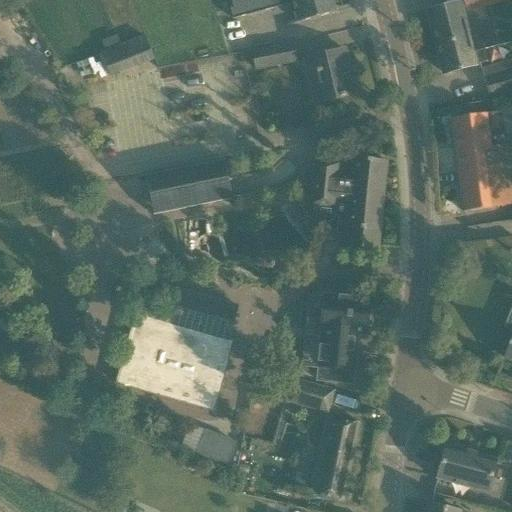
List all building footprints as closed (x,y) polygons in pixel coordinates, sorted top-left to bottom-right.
[(229,0),(232,10),(229,11),(231,19),(292,3),(297,24),(335,13),(331,0),(229,0)] [(511,1),(511,0),(463,0),(466,13),(511,1)] [(437,47),(447,45),(447,43),(460,40),(460,42),(467,41),(471,54),(484,50),(496,47),(491,27),(469,33),(462,3),(427,12),(437,47)] [(110,78),(153,62),(143,37),(100,54),(110,78)] [(437,47),(444,74),(474,66),(488,62),(484,50),(471,54),(467,41),(460,42),(460,40),(447,43),(447,45),(437,47)] [(254,70),(295,62),(292,45),(251,54),(254,70)] [(308,78),(313,105),(355,94),(344,50),(303,60),(308,78)] [(503,75),(484,81),(488,97),(511,90),(511,60),(500,64),(503,75)] [(504,136),(501,113),(451,120),(464,213),(509,206),(502,149),(488,151),(487,140),(487,138),(504,136)] [(339,257),(357,259),(377,260),(386,162),(352,159),(351,177),(339,176),(340,164),(314,161),(309,208),(335,210),(336,202),(347,203),(343,240),(340,240),(339,257)] [(224,161),(145,177),(153,216),(231,200),(224,161)] [(137,315),(117,384),(213,411),(233,343),(229,342),(239,307),(181,291),(172,325),(137,315)] [(318,299),(308,308),(302,366),(318,368),(317,381),(352,384),(353,371),(354,371),(357,341),(354,341),(355,334),(365,335),(366,325),(370,325),(372,311),(368,310),(369,300),(354,299),(354,295),(340,293),(339,297),(323,296),(323,299),(318,299)] [(505,342),(501,352),(505,353),(503,358),(511,361),(511,335),(509,343),(505,342)] [(259,362),(255,371),(272,375),(276,376),(277,364),(259,362)] [(277,364),(276,376),(288,379),(295,381),(296,366),(277,364)] [(295,381),(290,402),(329,413),(335,392),(296,381),(295,381)] [(360,423),(328,417),(311,495),(343,502),(360,423)] [(196,454),(195,456),(226,468),(236,443),(205,431),(205,432),(196,454)] [(487,493),(496,461),(445,447),(436,480),(487,493)]
